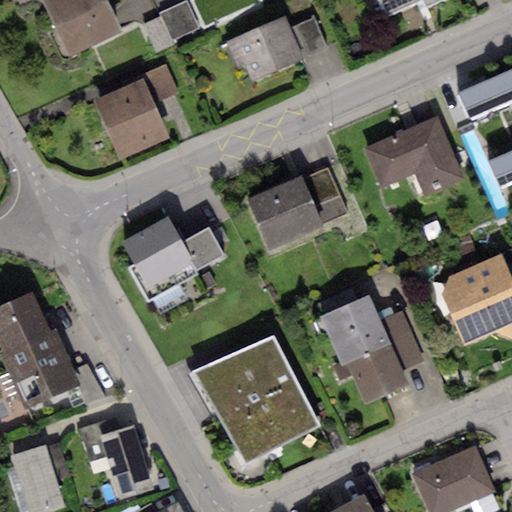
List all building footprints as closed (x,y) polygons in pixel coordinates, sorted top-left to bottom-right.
[(39,0),(67,59),(122,33),(106,0),(39,0)] [(381,0),(390,17),(424,0),(428,9),(445,0),(381,0)] [(159,14),(160,17),(172,42),(199,29),(186,1),(159,14)] [(160,17),(143,25),(156,53),(174,45),(172,42),(160,17)] [(286,17),(226,42),(237,69),(246,66),(253,82),(304,61),(299,50),(290,28),(286,17)] [(314,18),(290,28),(299,50),(305,48),(308,56),(326,48),(314,18)] [(142,75),(144,79),(155,105),(180,94),(166,63),(142,75)] [(511,69),(458,92),(471,122),(511,104),(511,69)] [(144,79),(93,101),(119,159),(171,139),(155,105),(144,79)] [(439,120),(365,150),(381,189),(415,175),(424,196),(463,180),(439,120)] [(511,151),(489,161),(500,187),(511,181),(511,151)] [(328,169),(303,180),(323,226),(348,215),(328,169)] [(302,176),(249,199),(270,248),(323,226),(303,180),(302,176)] [(166,216),(123,241),(136,264),(129,268),(148,301),(199,271),(182,243),(166,216)] [(208,227),(182,243),(199,271),(225,255),(208,227)] [(468,235),(453,240),(459,257),(474,252),(468,235)] [(511,279),(502,255),(449,275),(443,296),(465,348),(497,334),(511,341),(511,279)] [(33,294),(0,307),(0,348),(2,354),(50,334),(33,294)] [(345,366),(392,345),(381,321),(369,294),(319,316),(341,366),(345,366)] [(403,311),(381,321),(392,345),(403,371),(425,362),(403,311)] [(50,334),(2,354),(26,410),(82,386),(75,369),(59,330),(50,334)] [(274,337),(190,372),(245,463),(320,426),(274,337)] [(392,345),(345,366),(364,407),(410,386),(403,371),(392,345)] [(87,364),(75,369),(82,386),(90,405),(106,398),(87,364)] [(102,437),(115,433),(111,419),(79,429),(83,442),(102,437)] [(115,433),(102,437),(119,498),(152,488),(135,427),(115,433)] [(59,444),(47,448),(57,481),(69,477),(59,444)] [(46,446),(11,456),(27,511),(50,511),(65,508),(57,481),(47,448),(46,446)] [(474,447),(412,475),(428,511),(451,511),(495,493),(474,447)] [(167,478),(158,481),(161,490),(170,488),(167,478)] [(371,511),(363,495),(333,511),(371,511)] [(160,511),(183,511),(178,502),(160,511)] [(156,511),(151,503),(135,511),(156,511)]
